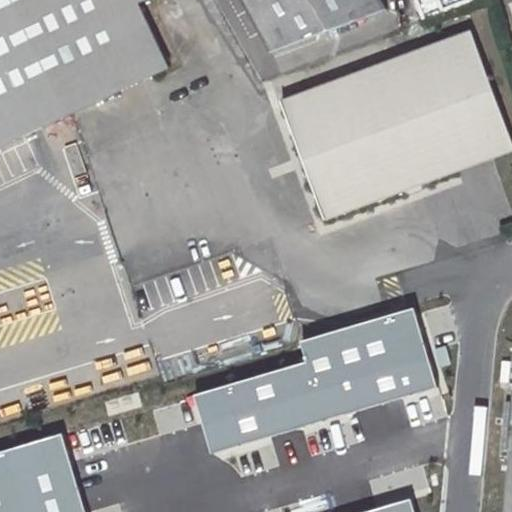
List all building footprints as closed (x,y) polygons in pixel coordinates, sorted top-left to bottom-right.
[(0,0),(0,150),(171,69),(140,4),(149,0),(0,0)] [(249,0),(279,54),(393,12),(386,0),(249,0)] [(325,220),(511,150),(511,147),(470,34),(282,103),(325,220)] [(466,366),(467,313),(438,313),(437,366),(466,366)] [(453,511),(454,393),(428,393),(427,421),(423,421),(423,438),(394,438),(394,465),(393,465),(393,498),(396,498),(395,511),(453,511)]
